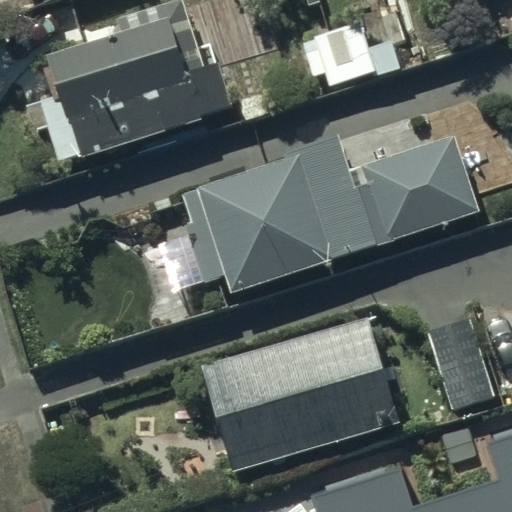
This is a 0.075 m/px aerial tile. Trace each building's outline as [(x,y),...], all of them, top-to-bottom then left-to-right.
[(117,34),(42,58),(54,97),(24,106),(32,133),(44,130),(54,163),(225,109),(206,48),(193,51),(177,1),(113,22),(117,34)] [(322,68),(326,86),(370,76),(359,24),(311,35),(313,44),(301,47),(306,72),(322,68)] [(222,277),(227,294),(477,213),(452,135),(345,170),(334,137),(279,155),(280,160),(179,193),(189,223),(179,226),(198,285),(222,277)] [(197,367),(227,472),(398,423),(367,318),(197,367)] [(428,331),(448,410),(492,399),(472,319),(428,331)] [(511,511),(511,433),(482,443),(495,485),(411,511),(410,511),(397,470),(305,499),(308,511),(511,511)]
